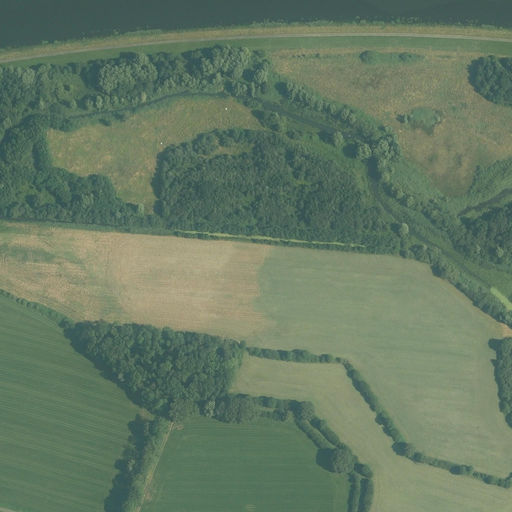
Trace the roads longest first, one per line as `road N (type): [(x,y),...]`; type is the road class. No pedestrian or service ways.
road 1 (unclassified): [(511,40),(238,36),(0,59)]
road 2 (track): [(229,98),(233,84),(251,81),(268,56),(280,53),(511,57)]
road 3 (track): [(229,98),(230,108),(354,171),(400,239),(399,257)]
